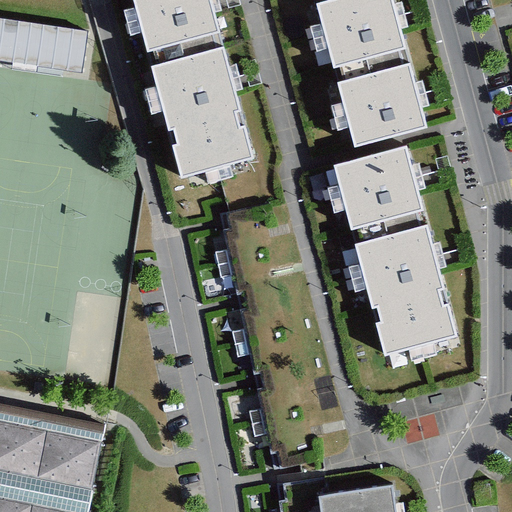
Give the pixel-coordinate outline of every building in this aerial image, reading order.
[(214,0),(134,0),(184,188),(259,168),(214,0)] [(391,0),(355,0),(319,10),(356,151),(427,133),(391,0)] [(0,19),(0,62),(85,69),(88,27),(0,19)] [(411,164),(336,184),(385,370),(461,350),(411,164)] [(289,206),(218,222),(274,458),(345,441),(289,206)] [(82,511),(99,430),(0,410),(0,511),(82,511)] [(312,490),(283,494),(285,511),(315,511),(312,490)] [(396,511),(395,500),(315,511),(396,511)]
